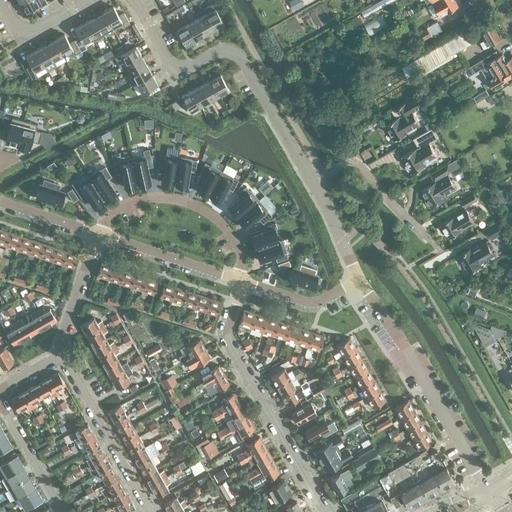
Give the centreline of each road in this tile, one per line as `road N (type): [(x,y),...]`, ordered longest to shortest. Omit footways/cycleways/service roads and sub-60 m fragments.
road 1 (unclassified): [(312,181),(234,52),(187,68),(169,62),(132,0)]
road 2 (unclassified): [(323,511),(228,339),(240,282)]
road 3 (unclassified): [(491,488),(357,279)]
road 4 (residential): [(94,238),(109,214),(145,198),(185,202),(236,242),(240,282)]
road 5 (residential): [(148,511),(59,352)]
road 6 (residential): [(94,238),(240,282)]
road 7 (residential): [(438,248),(356,162),(327,173)]
road 8 (residential): [(0,398),(63,511)]
road 9 (residential): [(240,282),(299,305),(357,279)]
